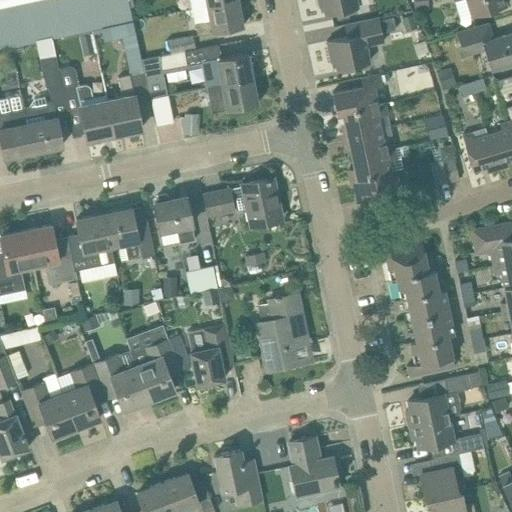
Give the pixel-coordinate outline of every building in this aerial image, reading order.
[(0,0),(0,48),(11,46),(22,44),(37,41),(51,38),(101,27),(133,20),(128,0),(0,0)] [(318,0),(319,6),(323,5),(325,13),(358,6),(356,0),(318,0)] [(455,0),(456,1),(459,0),(468,0),(473,16),(506,6),(504,0),(455,0)] [(208,20),(194,22),(196,35),(224,29),(243,26),(239,1),(206,7),(208,20)] [(413,14),(401,18),(404,28),(416,25),(413,14)] [(377,17),(370,19),(351,23),(353,35),(327,40),(331,61),(335,60),(337,68),(370,61),(366,44),(382,41),(377,17)] [(148,90),(133,20),(101,27),(105,41),(122,36),(129,74),(118,76),(122,96),(106,99),(113,134),(141,128),(134,93),(148,90)] [(488,23),(468,29),(457,32),(464,55),(484,49),(491,69),(511,62),(511,32),(492,38),(488,23)] [(192,35),(167,40),(170,53),(195,49),(192,35)] [(148,90),(150,98),(167,95),(163,73),(202,66),(203,73),(204,73),(207,87),(253,78),(248,52),(221,57),(218,44),(142,59),(148,90)] [(40,60),(46,88),(61,86),(57,68),(55,57),(40,60)] [(113,134),(106,99),(105,95),(93,97),(92,88),(90,86),(87,85),(85,84),(79,85),(75,70),(73,68),(71,66),(69,66),(57,68),(61,86),(67,114),(81,111),(87,140),(113,134)] [(332,92),(336,112),(384,102),(388,101),(385,84),(381,85),(379,74),(361,78),(363,86),(332,92)] [(511,75),(498,80),(502,93),(511,90),(511,75)] [(253,78),(207,87),(212,112),(258,103),(253,78)] [(471,81),(474,91),(485,87),(482,78),(471,81)] [(462,94),(474,91),(471,81),(459,84),(462,94)] [(173,121),(167,95),(150,98),(156,125),(173,121)] [(28,106),(24,107),(33,151),(63,145),(53,101),(46,102),(45,96),(34,98),(28,106)] [(384,102),(336,112),(337,114),(343,113),(347,133),(380,126),(378,115),(386,114),(384,102)] [(33,151),(24,107),(0,111),(0,139),(4,157),(33,151)] [(182,112),(181,132),(197,133),(198,113),(182,112)] [(425,121),(429,138),(446,134),(442,117),(425,121)] [(486,133),(497,168),(508,165),(506,159),(511,157),(511,134),(508,121),(499,123),(501,128),(486,133)] [(380,126),(347,133),(352,156),(403,144),(400,134),(391,136),(383,137),(380,126)] [(497,168),(486,133),(472,137),(470,132),(462,134),(473,169),(485,166),(487,171),(497,168)] [(403,144),(352,156),(356,176),(352,177),(352,178),(389,170),(387,159),(405,155),(403,144)] [(427,162),(434,185),(458,178),(451,155),(427,162)] [(389,170),(352,178),(357,201),(401,192),(396,169),(389,170)] [(243,185),(229,188),(233,208),(234,210),(235,209),(243,212),(248,211),(251,224),(261,222),(266,221),(269,223),(277,222),(278,218),(281,218),(275,191),(273,192),(270,180),(273,179),(272,177),(242,183),(243,185)] [(229,188),(204,193),(208,215),(234,210),(233,208),(229,188)] [(156,202),(154,202),(160,230),(175,227),(179,242),(194,239),(191,224),(192,224),(186,195),(170,199),(169,195),(165,193),(157,195),(155,198),(156,202)] [(103,213),(110,245),(124,242),(127,258),(153,253),(146,219),(134,222),(131,207),(103,213)] [(66,236),(69,247),(74,270),(113,262),(110,245),(103,213),(76,219),(79,233),(66,236)] [(490,251),(492,265),(511,260),(511,230),(510,221),(471,229),(476,253),(490,251)] [(51,224),(25,229),(32,265),(45,262),(49,283),(75,278),(69,247),(56,250),(51,224)] [(32,265),(25,229),(0,234),(0,236),(5,261),(0,261),(0,293),(24,289),(20,267),(32,265)] [(391,280),(396,278),(429,272),(422,239),(376,249),(378,260),(386,258),(391,280)] [(465,258),(455,260),(457,272),(467,270),(465,258)] [(511,260),(492,265),(494,273),(500,272),(503,287),(511,284),(511,260)] [(190,292),(217,287),(212,264),(185,270),(190,292)] [(401,299),(407,298),(414,296),(439,291),(434,270),(429,272),(396,278),(401,299)] [(459,283),(462,295),(472,293),(470,281),(459,283)] [(501,302),(503,311),(511,309),(511,284),(503,287),(505,301),(501,302)] [(138,287),(123,288),(124,305),(139,304),(138,287)] [(439,291),(414,296),(407,298),(411,320),(449,312),(445,289),(439,291)] [(286,345),(307,341),(297,293),(279,297),(279,294),(274,295),(275,298),(267,299),(267,302),(258,304),(261,321),(257,322),(267,369),(290,364),(286,345)] [(475,304),(472,293),(462,295),(464,306),(475,304)] [(45,323),(57,320),(56,315),(54,306),(42,308),(45,323)] [(511,333),(511,309),(503,311),(504,318),(509,317),(511,331),(510,331),(511,333)] [(454,332),(449,312),(411,320),(416,341),(448,334),(454,332)] [(225,323),(187,331),(191,351),(190,352),(197,384),(224,378),(222,366),(234,364),(225,323)] [(469,329),(472,341),(482,338),(479,327),(469,329)] [(25,328),(0,334),(0,339),(3,347),(5,348),(29,342),(25,328)] [(455,366),(448,334),(416,341),(410,342),(415,363),(407,365),(409,376),(455,366)] [(482,338),(472,341),(474,352),(484,350),(482,338)] [(135,365),(148,399),(174,389),(165,365),(177,361),(169,339),(143,349),(148,361),(135,365)] [(3,347),(0,347),(0,386),(16,381),(5,348),(3,347)] [(124,408),(148,399),(135,365),(123,370),(117,354),(93,363),(103,389),(114,384),(124,408)] [(62,392),(75,427),(100,417),(91,393),(103,389),(93,363),(69,373),(74,388),(62,392)] [(52,436),(75,427),(55,372),(42,377),(44,382),(21,391),(33,425),(46,420),(52,436)] [(468,373),(444,378),(448,393),(472,388),(468,373)] [(506,381),(486,385),(489,397),(509,393),(506,381)] [(442,393),(408,400),(410,409),(406,410),(409,425),(448,417),(442,393)] [(28,447),(21,428),(15,414),(14,414),(9,400),(0,403),(0,414),(2,419),(0,419),(0,454),(1,457),(28,447)] [(491,409),(481,411),(484,424),(497,421),(491,409)] [(452,439),(448,417),(409,425),(412,439),(416,438),(418,447),(436,443),(452,439)] [(480,433),(456,438),(459,453),(484,448),(480,433)] [(290,465),(294,485),(296,494),(338,486),(336,475),(334,476),(330,457),(319,459),(314,436),(289,441),(294,464),(290,465)] [(215,455),(219,474),(223,491),(234,489),(237,503),(263,498),(256,465),(244,468),(240,449),(215,455)] [(425,498),(428,497),(457,491),(454,476),(462,475),(457,453),(429,459),(431,470),(420,473),(425,498)] [(511,479),(508,472),(499,477),(511,505),(511,479)] [(188,473),(162,482),(173,511),(199,502),(188,473)] [(144,511),(171,511),(173,511),(162,482),(137,492),(144,511)] [(457,491),(428,497),(431,511),(474,511),(473,505),(464,507),(460,490),(457,491)] [(121,511),(117,500),(91,509),(92,511),(121,511)]
